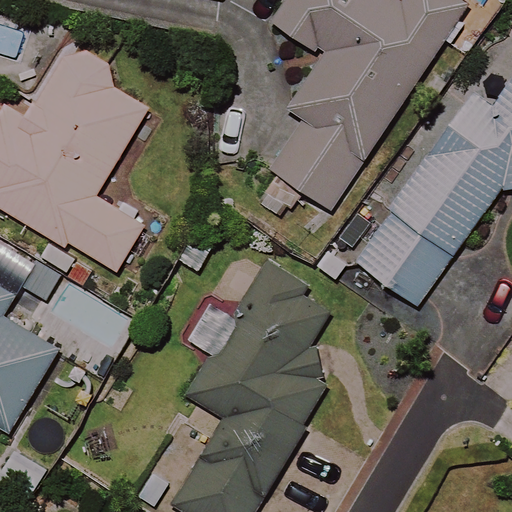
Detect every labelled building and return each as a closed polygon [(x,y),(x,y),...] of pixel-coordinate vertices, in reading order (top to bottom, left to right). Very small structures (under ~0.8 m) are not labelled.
[(288,0),(274,20),(329,58),(294,110),(309,121),(276,170),(334,210),(471,8),(460,0),(288,0)] [(117,74),(71,49),(28,129),(0,113),(0,205),(123,273),(150,225),(101,198),(151,108),(111,86),(117,74)] [(511,87),(501,103),(483,90),(360,263),(422,307),(505,191),(511,189),(511,87)] [(5,319),(38,264),(0,241),(0,423),(16,433),(63,353),(5,319)] [(337,307),(272,268),(195,398),(230,418),(178,504),(191,511),(259,511),(332,389),(299,370),(337,307)] [(0,511),(7,511),(13,502),(0,494),(0,511)]
